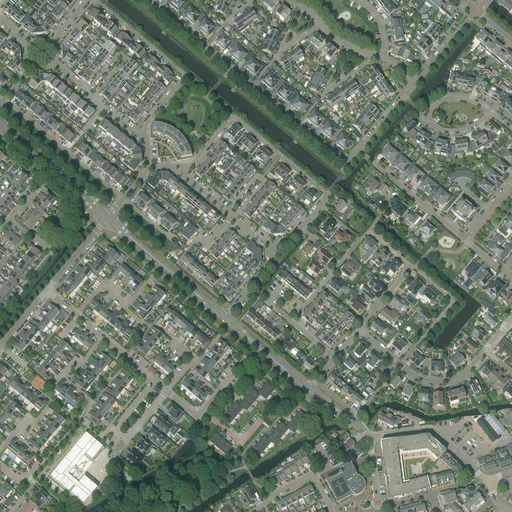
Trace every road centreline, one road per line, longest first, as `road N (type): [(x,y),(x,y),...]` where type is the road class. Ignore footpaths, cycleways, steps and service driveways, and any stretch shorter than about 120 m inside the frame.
road 1 (residential): [(148,0),(346,166),(358,152)]
road 2 (residential): [(123,199),(4,100)]
road 3 (tertiary): [(224,318),(107,217)]
road 4 (residential): [(154,381),(112,431),(126,442),(168,392)]
road 5 (tertiary): [(490,481),(433,431),(368,438)]
road 6 (tertiary): [(107,217),(0,128)]
road 7 (residential): [(465,239),(358,152)]
road 8 (residential): [(318,206),(327,194),(237,117)]
road 9 (residential): [(491,113),(474,101),(442,99),(429,115),(438,129),(479,122)]
